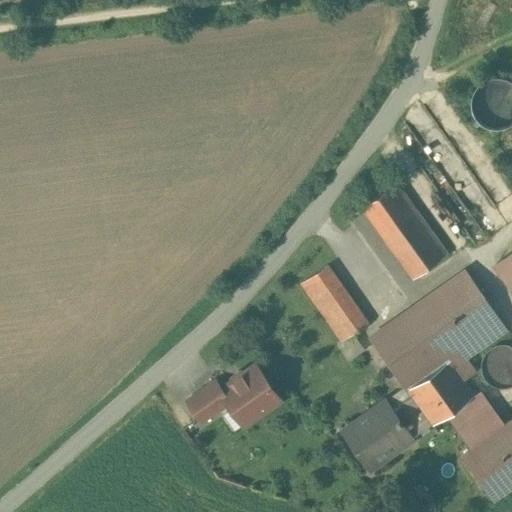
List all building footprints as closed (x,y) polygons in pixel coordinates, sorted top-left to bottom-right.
[(475,117),(480,123),(486,126),(493,128),(500,128),(506,126),(511,122),(511,83),(509,81),(503,78),(496,77),(489,78),(483,81),(478,85),(474,91),(471,98),(471,105),(472,111),(475,117)] [(445,253),(395,182),(362,205),(413,276),(445,253)] [(511,251),(494,264),(511,289),(511,251)] [(367,322),(327,265),(302,282),(342,339),(367,322)] [(464,270),(370,335),(402,381),(443,352),(496,315),(464,270)] [(496,315),(443,352),(462,378),(474,370),(464,357),(505,328),(496,315)] [(343,340),(337,344),(348,360),(364,349),(353,333),(343,340)] [(511,346),(509,345),(505,344),(501,344),(497,344),(493,346),(490,348),(488,349),(486,352),(484,354),(483,356),(481,360),(481,363),(481,366),(481,369),(482,373),(484,377),(487,380),(488,382),(491,383),(494,385),(498,386),(503,387),(508,386),(511,384),(511,346)] [(462,378),(443,352),(402,381),(410,392),(432,423),(473,393),(462,378)] [(278,397),(254,364),(220,388),(219,389),(227,400),(243,422),(278,397)] [(214,380),(187,399),(201,419),(227,400),(219,389),(220,388),(214,380)] [(410,392),(390,406),(406,429),(426,415),(431,423),(432,423),(410,392)] [(390,406),(385,399),(342,429),(369,467),(412,437),(406,429),(390,406)] [(511,419),(462,454),(492,497),(511,483),(511,419)]
